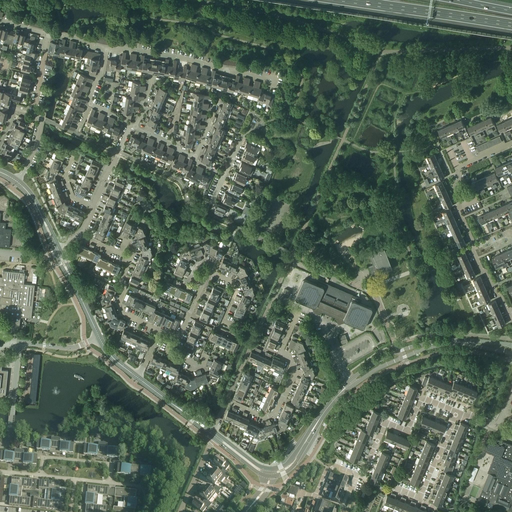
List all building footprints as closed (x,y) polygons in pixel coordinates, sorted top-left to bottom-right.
[(21,30),(18,42),(25,44),(27,38),(24,37),(26,32),(21,30)] [(27,38),(25,44),(28,45),(26,50),(31,51),(34,52),(36,47),(33,46),(34,40),(35,37),(28,35),(27,38)] [(56,53),(59,54),(62,41),(59,41),(58,44),(53,43),(50,42),(49,48),(48,53),(56,55),(56,53)] [(66,46),(64,55),(70,56),(73,41),(70,41),(69,46),(66,46)] [(77,48),(75,58),(77,58),(77,60),(80,60),(81,56),(87,57),(88,51),(80,49),(81,46),(78,45),(77,48)] [(127,59),(126,69),(131,70),(134,54),(131,53),(130,59),(127,59)] [(87,60),(87,62),(88,63),(101,66),(102,63),(98,62),(100,57),(93,55),(93,58),(90,57),(88,57),(87,60)] [(138,60),(136,71),(141,72),(142,69),(144,57),(145,55),(141,55),(140,61),(138,60)] [(142,69),(141,72),(141,74),(142,74),(142,72),(161,76),(163,76),(163,77),(164,73),(166,61),(165,61),(160,60),(144,57),(142,69)] [(115,68),(116,60),(107,59),(106,70),(111,71),(111,69),(115,70),(115,69),(115,68)] [(24,68),(26,69),(28,70),(30,70),(33,71),(34,66),(31,65),(31,66),(23,63),(23,64),(21,71),(23,71),(24,68)] [(101,66),(88,63),(88,65),(86,65),(86,68),(90,69),(89,75),(95,76),(97,68),(100,69),(101,66)] [(185,77),(191,78),(195,65),(192,64),(190,70),(186,68),(185,77)] [(196,80),(195,82),(200,84),(201,83),(205,68),(202,67),(200,73),(198,72),(196,80)] [(208,75),(206,84),(211,86),(211,84),(215,73),(216,71),(212,70),(211,76),(208,75)] [(211,84),(211,86),(210,89),(211,87),(211,88),(221,91),(231,93),(231,95),(233,90),(232,90),(236,79),(235,79),(230,77),(225,76),(221,74),(215,73),(211,84)] [(80,74),(78,79),(85,82),(86,80),(92,82),(93,79),(80,74)] [(240,82),(238,92),(243,93),(247,78),(244,77),(243,83),(240,82)] [(85,82),(78,79),(76,84),(89,90),(90,87),(84,84),(85,82)] [(248,95),(253,96),(258,81),(255,80),(253,86),(251,85),(248,95)] [(253,96),(258,98),(261,89),(261,88),(259,88),(260,82),(258,81),(253,96)] [(76,84),(73,89),(81,92),(82,90),(87,92),(89,90),(76,84)] [(20,85),(18,92),(24,94),(24,92),(30,93),(31,88),(20,85)] [(155,88),(154,91),(165,96),(166,93),(169,94),(170,92),(159,87),(158,90),(155,88)] [(84,99),(85,97),(80,94),(81,92),(73,89),(71,94),(74,95),(75,95),(82,98),(84,99)] [(262,104),(263,103),(262,103),(265,93),(263,93),(264,89),(261,89),(258,98),(257,101),(260,102),(259,103),(262,104)] [(156,95),(155,97),(165,102),(166,100),(163,99),(165,96),(154,91),(153,94),(156,95)] [(1,105),(8,107),(10,99),(10,98),(12,94),(5,92),(4,92),(2,100),(1,104),(1,105)] [(10,99),(22,102),(24,94),(18,92),(17,95),(12,94),(10,98),(10,99)] [(262,103),(263,103),(266,104),(265,105),(270,107),(274,96),(265,93),(262,103)] [(75,95),(74,95),(72,100),(80,103),(81,101),(86,104),(88,101),(84,99),(82,98),(75,95)] [(165,102),(155,97),(154,99),(151,98),(150,101),(160,106),(162,102),(164,104),(165,102)] [(224,103),(223,105),(233,109),(234,108),(231,106),(233,103),(222,98),(221,101),(224,103)] [(80,103),(72,100),(70,105),(83,111),(84,108),(79,106),(80,103)] [(160,106),(150,101),(148,104),(151,105),(150,107),(154,109),(161,112),(161,111),(161,110),(159,109),(160,106)] [(7,111),(8,107),(1,105),(0,106),(0,118),(5,120),(5,117),(8,118),(10,112),(7,111)] [(70,105),(68,110),(75,113),(76,111),(82,114),(83,111),(70,105)] [(219,106),(218,108),(228,113),(230,110),(232,111),(233,109),(223,105),(222,107),(219,106)] [(125,113),(124,116),(131,117),(132,112),(135,112),(136,109),(124,107),(123,107),(122,110),(121,110),(120,112),(125,113)] [(228,113),(218,108),(216,111),(219,112),(218,115),(229,119),(229,117),(227,116),(228,113)] [(92,109),(86,123),(91,125),(91,124),(92,124),(95,116),(93,116),(95,110),(92,109)] [(150,109),(148,112),(159,117),(160,114),(163,115),(164,113),(161,111),(161,112),(154,109),(153,111),(150,109)] [(191,109),(190,114),(193,115),(207,117),(207,114),(201,113),(201,111),(191,109)] [(75,113),(68,110),(66,115),(79,121),(80,118),(74,115),(75,113)] [(97,117),(95,116),(92,124),(91,124),(91,125),(96,128),(97,126),(102,113),(100,112),(97,117)] [(159,117),(148,112),(147,115),(150,116),(149,118),(158,122),(158,123),(159,123),(160,121),(158,120),(159,117)] [(96,128),(96,129),(100,131),(101,128),(105,121),(103,120),(105,115),(102,113),(97,126),(96,128)] [(66,115),(63,120),(71,123),(72,121),(77,123),(79,121),(66,115)] [(214,116),(213,118),(224,123),(225,120),(228,121),(229,119),(218,115),(217,117),(214,116)] [(105,121),(101,128),(106,131),(112,118),(109,116),(107,122),(105,121)] [(156,128),(157,128),(158,126),(157,125),(158,123),(158,122),(149,118),(146,117),(145,120),(148,121),(145,129),(151,132),(153,126),(156,127),(156,128)] [(491,117),(485,120),(488,127),(494,124),(491,117)] [(111,134),(115,125),(113,124),(115,119),(112,118),(106,131),(106,132),(111,134)] [(214,125),(217,126),(224,129),(225,127),(222,126),(224,123),(213,118),(212,121),(215,123),(214,125)] [(21,120),(19,120),(17,119),(15,123),(24,127),(23,127),(26,128),(29,121),(25,119),(23,121),(21,120)] [(506,129),(511,127),(509,119),(503,122),(506,129)] [(70,125),(71,123),(63,120),(61,125),(74,131),(75,128),(70,125)] [(190,120),(189,125),(191,125),(191,126),(201,127),(201,128),(205,128),(205,125),(199,124),(200,122),(190,120)] [(461,120),(455,122),(459,130),(464,127),(461,120)] [(485,120),(479,122),(482,129),(488,127),(485,120)] [(22,131),(23,127),(24,127),(15,123),(13,121),(11,126),(13,127),(14,127),(22,131)] [(450,125),(453,132),(459,130),(455,122),(450,125)] [(477,132),(482,129),(479,122),(473,125),(477,132)] [(500,132),(506,129),(503,122),(497,125),(500,132)] [(123,129),(115,125),(111,134),(110,136),(118,139),(123,129)] [(447,135),(453,132),(450,125),(444,128),(447,135)] [(477,132),(473,125),(468,127),(471,135),(477,132)] [(213,127),(212,130),(222,134),(224,131),(227,133),(227,131),(224,129),(217,126),(216,128),(213,127)] [(25,132),(22,131),(14,127),(13,127),(12,131),(23,136),(25,132)] [(447,135),(444,128),(438,130),(441,137),(447,135)] [(184,130),(183,135),(184,135),(185,135),(185,136),(197,138),(199,138),(200,135),(194,134),(194,132),(186,130),(184,130)] [(214,134),(213,136),(223,141),(224,139),(221,138),(222,134),(212,130),(211,132),(214,134)] [(21,140),(23,136),(12,131),(10,135),(21,140)] [(135,149),(140,151),(144,142),(142,141),(145,136),(142,134),(139,140),(135,149)] [(19,144),(21,140),(10,135),(8,139),(19,144)] [(182,138),(182,141),(186,141),(185,147),(192,148),(192,145),(193,140),(196,140),(197,138),(185,136),(185,135),(184,135),(184,138),(182,138)] [(132,147),(135,149),(139,140),(131,136),(127,146),(132,149),(132,147)] [(209,137),(208,140),(218,144),(219,141),(222,142),(223,141),(213,136),(212,138),(209,137)] [(144,142),(140,151),(145,153),(146,152),(152,139),(149,137),(146,143),(144,142)] [(19,144),(8,139),(6,143),(14,147),(17,149),(19,144)] [(146,152),(151,154),(154,146),(152,145),(154,140),(152,139),(146,152)] [(209,144),(208,146),(219,150),(219,149),(217,147),(218,144),(208,140),(206,142),(209,144)] [(6,143),(3,142),(1,147),(4,148),(13,151),(14,147),(6,143)] [(154,146),(151,154),(156,156),(161,143),(159,142),(156,147),(154,146)] [(244,151),(246,152),(253,155),(257,147),(246,142),(245,146),(246,146),(244,151)] [(161,143),(156,156),(161,158),(164,151),(162,150),(164,144),(161,143)] [(164,151),(161,158),(165,161),(171,148),(169,146),(166,152),(164,151)] [(204,147),(203,149),(214,154),(215,151),(218,152),(219,150),(208,146),(207,148),(204,147)] [(4,148),(2,152),(4,153),(6,154),(8,155),(7,157),(12,160),(15,152),(13,151),(4,148)] [(174,149),(171,148),(165,161),(171,163),(174,155),(172,154),(174,149)] [(205,154),(204,156),(214,160),(215,159),(212,157),(214,154),(203,149),(202,152),(205,154)] [(56,154),(54,160),(61,163),(64,158),(61,156),(62,154),(56,151),(55,154),(56,154)] [(253,155),(246,152),(244,156),(243,155),(241,159),(252,164),(254,159),(255,159),(256,156),(253,155)] [(172,166),(177,168),(183,155),(180,154),(177,159),(175,158),(172,166)] [(430,163),(437,160),(434,154),(427,157),(430,163)] [(183,155),(177,168),(182,170),(185,163),(183,162),(185,156),(183,155)] [(214,160),(204,156),(203,158),(200,157),(199,160),(212,165),(214,160)] [(185,163),(182,170),(186,172),(187,172),(190,165),(191,163),(193,160),(190,158),(187,164),(185,163)] [(54,160),(51,165),(59,168),(60,165),(65,167),(66,165),(61,163),(54,160)] [(90,165),(98,169),(100,163),(92,160),(90,165)] [(440,165),(437,160),(430,163),(432,169),(440,165)] [(241,166),(239,170),(248,175),(251,176),(254,168),(253,167),(241,162),(240,166),(241,166)] [(185,176),(184,177),(189,179),(193,170),(191,170),(194,164),(191,163),(187,172),(186,172),(185,176)] [(507,163),(501,165),(504,173),(505,175),(507,178),(509,177),(508,174),(507,172),(510,170),(507,163)] [(51,165),(49,170),(56,173),(61,176),(62,174),(58,171),(59,168),(51,165)] [(98,169),(90,165),(88,170),(96,174),(98,169)] [(442,171),(440,165),(432,169),(435,174),(442,171)] [(503,177),(503,176),(505,175),(504,173),(501,165),(495,168),(499,178),(503,177)] [(196,171),(193,170),(189,179),(189,180),(194,182),(201,167),(198,166),(196,171)] [(201,167),(194,182),(199,184),(200,182),(203,175),(201,174),(204,168),(201,167)] [(48,183),(49,182),(56,179),(55,176),(56,173),(49,170),(48,169),(45,174),(46,175),(45,176),(48,183)] [(93,179),(96,174),(88,170),(85,175),(93,179)] [(246,176),(236,171),(232,179),(244,185),(246,179),(248,179),(249,176),(247,175),(246,176)] [(442,171),(435,174),(432,176),(429,177),(430,179),(436,177),(438,180),(445,177),(442,171)] [(495,173),(489,175),(492,182),(498,180),(495,173)] [(91,184),(93,179),(85,175),(83,181),(91,184)] [(117,178),(115,183),(123,187),(126,188),(126,187),(128,183),(131,184),(132,181),(126,178),(121,176),(120,175),(118,178),(117,178)] [(200,182),(199,184),(202,185),(202,187),(207,189),(211,179),(203,175),(200,182)] [(489,175),(483,178),(486,185),(487,188),(491,186),(493,185),(492,182),(489,175)] [(481,187),(486,185),(483,178),(477,180),(481,187)] [(49,182),(51,187),(64,182),(63,180),(58,182),(57,179),(56,179),(49,182)] [(481,187),(477,180),(471,183),(475,190),(481,187)] [(88,189),(91,184),(83,181),(81,186),(88,189)] [(444,185),(445,185),(444,181),(435,185),(438,191),(445,187),(444,185)] [(51,187),(49,188),(51,194),(53,193),(61,190),(59,186),(64,185),(64,182),(51,187)] [(115,183),(113,188),(120,192),(123,193),(126,188),(123,187),(115,183)] [(244,188),(233,183),(231,188),(230,187),(228,191),(239,196),(241,190),(242,191),(244,188)] [(78,185),(74,193),(76,194),(82,196),(84,197),(85,194),(86,195),(88,189),(81,186),(78,185)] [(107,186),(107,188),(112,190),(110,193),(118,197),(121,198),(123,193),(120,192),(113,188),(111,187),(107,186)] [(440,196),(448,193),(445,187),(438,191),(440,196)] [(62,193),(61,190),(53,193),(55,198),(63,195),(68,193),(67,191),(62,193)] [(55,198),(53,199),(55,204),(56,204),(64,201),(65,201),(64,197),(68,195),(68,193),(63,195),(55,198)] [(110,193),(108,199),(116,202),(118,197),(110,193)] [(236,198),(225,193),(221,201),(232,206),(236,198)] [(443,202),(450,199),(448,193),(440,196),(443,202)] [(108,199),(106,204),(113,207),(116,202),(108,199)] [(450,199),(443,202),(446,208),(453,205),(450,199)] [(65,204),(64,201),(56,204),(58,211),(59,210),(60,212),(65,214),(65,213),(68,205),(65,204)] [(227,208),(216,203),(214,207),(216,208),(214,212),(223,216),(227,208)] [(106,204),(103,209),(106,211),(106,210),(111,213),(111,212),(113,207),(106,204)] [(507,204),(501,206),(504,213),(508,212),(510,217),(511,216),(511,214),(510,211),(507,204)] [(65,213),(70,215),(74,207),(68,205),(65,213)] [(248,215),(251,208),(245,206),(242,212),(248,215)] [(501,206),(496,209),(499,216),(504,213),(501,206)] [(74,207),(70,215),(75,217),(79,209),(74,207)] [(84,212),(79,209),(75,217),(74,220),(80,222),(84,212)] [(443,212),(446,218),(453,215),(450,209),(443,212)] [(499,216),(496,209),(490,211),(493,219),(499,216)] [(106,211),(104,215),(111,219),(112,219),(114,214),(111,212),(111,213),(106,210),(106,211)] [(484,214),(487,221),(493,219),(490,211),(484,214)] [(0,246),(5,247),(9,247),(11,229),(5,229),(6,226),(6,223),(0,221),(0,218),(1,213),(0,213),(0,246)] [(487,221),(484,214),(478,217),(481,224),(487,221)] [(104,215),(101,221),(111,225),(113,220),(112,219),(111,219),(104,215)] [(443,219),(440,220),(441,223),(444,221),(445,224),(448,223),(448,224),(455,220),(453,215),(446,218),(443,219)] [(458,226),(455,220),(448,224),(451,229),(458,226)] [(101,221),(99,226),(100,226),(109,230),(110,226),(111,225),(109,224),(101,221)] [(122,230),(123,230),(126,231),(128,232),(131,226),(131,224),(126,222),(124,226),(123,229),(122,230)] [(131,226),(128,232),(130,233),(133,235),(134,234),(133,234),(137,227),(136,227),(137,226),(137,225),(132,223),(131,224),(131,226)] [(137,227),(133,234),(134,234),(136,235),(137,238),(137,239),(145,236),(146,236),(143,229),(142,229),(142,227),(139,226),(137,225),(137,226),(136,227),(137,227)] [(99,226),(97,231),(104,235),(106,236),(109,230),(100,226),(99,226)] [(453,235),(460,232),(458,226),(451,229),(453,235)] [(97,231),(94,237),(102,240),(104,235),(97,231)] [(453,235),(456,241),(463,238),(460,232),(453,235)] [(138,242),(133,244),(134,246),(139,244),(147,241),(145,236),(137,239),(137,238),(137,239),(138,242)] [(453,242),(450,243),(451,246),(457,243),(459,247),(466,244),(463,238),(456,241),(453,242)] [(139,244),(134,246),(135,248),(140,247),(141,250),(142,250),(141,249),(149,247),(149,246),(147,241),(139,244)] [(203,253),(206,252),(209,253),(212,246),(213,245),(208,243),(207,243),(206,242),(200,245),(200,246),(203,253)] [(199,243),(194,245),(195,248),(198,256),(203,254),(203,253),(200,246),(200,245),(199,243)] [(76,252),(81,255),(85,247),(80,244),(76,252)] [(149,247),(141,249),(142,250),(143,253),(142,255),(141,256),(149,259),(150,260),(152,255),(152,253),(150,246),(149,246),(149,247)] [(217,248),(212,246),(209,253),(208,254),(214,256),(217,248)] [(87,257),(90,249),(85,247),(81,255),(87,257)] [(192,258),(198,256),(195,248),(190,250),(189,250),(192,257),(192,258)] [(223,251),(217,248),(214,256),(219,259),(223,251)] [(392,269),(384,248),(372,253),(373,254),(369,255),(373,265),(368,266),(374,280),(388,275),(387,271),(392,269)] [(95,252),(95,251),(90,249),(87,257),(92,259),(95,252)] [(189,259),(192,257),(189,250),(190,250),(189,249),(182,251),(183,252),(181,253),(179,258),(180,258),(188,261),(189,259)] [(501,254),(504,261),(510,258),(506,251),(501,254)] [(95,252),(92,259),(97,262),(99,257),(100,257),(101,254),(95,252)] [(458,256),(461,261),(468,258),(465,252),(458,256)] [(495,257),(492,259),(494,265),(498,263),(498,264),(504,261),(501,254),(495,256),(495,257)] [(141,255),(138,260),(146,264),(149,259),(141,256),(142,255),(141,255)] [(223,259),(219,267),(225,269),(228,261),(228,262),(229,259),(224,256),(223,259)] [(105,259),(100,257),(99,257),(97,262),(96,264),(101,267),(105,259)] [(178,263),(186,267),(188,261),(180,258),(178,263)] [(470,264),(468,258),(461,261),(463,267),(470,264)] [(105,259),(101,267),(103,268),(102,271),(105,272),(106,269),(110,261),(105,259)] [(138,260),(136,266),(144,269),(146,270),(149,265),(146,264),(138,260)] [(106,269),(111,272),(115,264),(110,261),(106,269)] [(225,269),(230,272),(233,264),(228,262),(228,261),(225,269)] [(184,272),(186,267),(178,263),(176,268),(184,272)] [(115,264),(111,272),(117,274),(116,275),(119,276),(122,270),(119,269),(120,266),(115,264)] [(233,264),(230,272),(235,274),(236,273),(235,273),(239,266),(238,266),(233,264)] [(470,264),(463,267),(466,273),(473,270),(470,264)] [(239,266),(235,273),(236,273),(238,275),(239,278),(248,275),(245,268),(244,268),(244,267),(239,265),(238,266),(239,266)] [(136,266),(134,271),(142,274),(144,275),(146,270),(144,269),(136,266)] [(181,277),(184,272),(176,268),(173,274),(181,277)] [(0,296),(2,297),(1,299),(0,299),(0,301),(1,301),(1,303),(0,304),(0,314),(8,315),(10,317),(9,323),(9,327),(10,327),(14,327),(17,327),(18,327),(20,328),(21,318),(22,317),(32,318),(33,302),(33,301),(35,286),(35,285),(24,284),(25,279),(25,273),(24,273),(11,271),(2,270),(2,277),(0,276),(0,296)] [(476,276),(473,270),(466,273),(468,279),(476,276)] [(134,271),(131,276),(139,280),(142,274),(134,271)] [(239,278),(241,284),(249,281),(251,280),(249,274),(248,275),(239,278)] [(131,276),(129,281),(131,282),(137,285),(139,280),(131,276)] [(476,285),(483,282),(480,276),(473,280),(476,285)] [(295,297),(295,298),(295,299),(296,299),(296,300),(297,300),(311,306),(315,314),(316,314),(322,312),(325,313),(332,317),(335,318),(338,323),(338,324),(339,324),(347,322),(361,328),(362,328),(363,328),(364,328),(364,327),(372,311),(372,310),(372,309),(372,308),(371,308),(371,307),(370,307),(359,303),(362,299),(327,283),(324,282),(318,280),(317,279),(317,284),(306,279),(305,279),(304,279),(303,279),(303,280),(302,280),(295,297)] [(249,281),(241,284),(243,289),(244,289),(243,289),(251,286),(249,281)] [(166,282),(161,293),(166,296),(168,292),(172,284),(166,282)] [(478,291),(485,288),(483,282),(476,285),(478,291)] [(106,286),(105,289),(107,290),(115,293),(117,288),(109,284),(108,287),(106,286)] [(172,284),(168,292),(173,294),(177,287),(172,284)] [(213,287),(211,292),(219,296),(222,297),(224,292),(225,293),(226,289),(217,285),(216,288),(213,287)] [(251,286),(243,289),(244,289),(245,292),(244,295),(243,295),(251,298),(252,299),(254,294),(253,293),(254,292),(252,286),(251,286)] [(177,287),(173,294),(178,297),(182,289),(177,287)] [(478,291),(481,297),(488,294),(485,288),(478,291)] [(182,289),(178,297),(184,299),(187,291),(182,289)] [(287,298),(290,290),(286,289),(285,289),(284,289),(282,294),(282,295),(282,296),(283,296),(287,298)] [(107,290),(104,295),(112,298),(111,298),(112,299),(115,293),(107,290)] [(210,294),(209,298),(216,301),(219,296),(211,292),(206,290),(205,292),(210,294)] [(189,302),(193,294),(187,291),(184,299),(189,302)] [(104,295),(103,294),(101,299),(102,300),(101,300),(103,307),(104,307),(112,304),(110,301),(111,298),(112,298),(104,295)] [(243,294),(240,300),(248,303),(251,298),(243,295),(244,295),(243,294)] [(488,294),(481,297),(484,303),(491,300),(488,294)] [(126,303),(131,305),(135,297),(129,295),(126,303)] [(135,297),(131,305),(136,307),(140,299),(135,297)] [(216,301),(209,298),(206,303),(214,306),(216,301)] [(140,299),(136,307),(141,310),(145,302),(140,299)] [(240,300),(238,305),(246,309),(249,310),(251,304),(248,303),(240,300)] [(488,303),(491,309),(498,306),(495,300),(488,303)] [(150,304),(145,302),(141,310),(147,312),(150,304)] [(212,312),(214,306),(206,303),(204,308),(212,312)] [(104,307),(106,312),(114,309),(112,304),(104,307)] [(155,307),(150,304),(147,312),(151,314),(152,314),(154,309),(155,307)] [(238,305),(236,310),(244,314),(246,309),(238,305)] [(498,306),(491,309),(493,315),(501,312),(498,306)] [(209,317),(212,312),(204,308),(202,313),(209,317)] [(106,312),(105,312),(107,318),(108,317),(108,318),(116,315),(114,309),(106,312)] [(150,317),(156,319),(159,312),(154,309),(152,314),(151,314),(150,317)] [(236,310),(233,316),(241,319),(244,314),(236,310)] [(161,322),(165,314),(159,312),(156,319),(161,322)] [(503,318),(501,312),(493,315),(496,321),(503,318)] [(202,313),(199,319),(207,322),(209,323),(211,317),(209,317),(202,313)] [(161,322),(166,324),(170,316),(165,314),(161,322)] [(108,318),(108,317),(107,318),(110,325),(111,324),(111,326),(116,328),(117,327),(116,327),(120,319),(119,319),(117,318),(116,315),(108,318)] [(170,316),(166,324),(171,327),(175,319),(170,316)] [(506,324),(503,318),(496,321),(499,327),(506,324)] [(120,319),(119,319),(120,319),(116,327),(117,327),(122,329),(125,321),(120,319)] [(180,321),(175,319),(171,327),(177,329),(180,321)] [(193,326),(201,329),(203,324),(195,320),(193,326)] [(274,326),(281,329),(284,324),(276,320),(274,326)] [(193,326),(190,331),(198,334),(201,329),(193,326)] [(271,331),(279,334),(281,329),(274,326),(271,331)] [(126,340),(129,332),(124,330),(120,338),(126,340)] [(190,331),(188,336),(196,339),(198,340),(199,338),(197,337),(198,334),(190,331)] [(209,339),(215,342),(218,334),(213,331),(209,339)] [(277,340),(279,334),(271,331),(269,336),(277,340)] [(131,342),(134,335),(129,332),(126,340),(131,342)] [(215,342),(220,344),(223,336),(218,334),(215,342)] [(131,342),(136,345),(140,337),(134,335),(131,342)] [(194,345),(196,339),(188,336),(186,341),(194,345)] [(220,344),(225,346),(229,338),(223,336),(220,344)] [(277,340),(269,336),(267,341),(274,345),(277,340)] [(291,340),(288,347),(293,349),(294,348),(293,348),(297,340),(298,338),(293,336),(291,339),(291,340)] [(136,345),(135,348),(140,350),(141,347),(145,339),(140,337),(136,345)] [(225,346),(230,349),(234,341),(229,338),(225,346)] [(141,347),(140,350),(145,353),(147,350),(150,342),(145,339),(141,347)] [(297,340),(293,348),(294,348),(296,350),(297,353),(306,350),(309,349),(307,343),(303,344),(303,343),(302,343),(302,342),(297,340)] [(191,350),(194,345),(186,341),(183,347),(186,348),(185,351),(193,354),(195,351),(191,350)] [(239,343),(234,341),(230,349),(236,351),(239,343)] [(272,350),(274,345),(267,341),(264,347),(272,350)] [(298,356),(293,358),(294,360),(297,359),(299,358),(307,355),(307,356),(310,354),(309,350),(306,350),(297,353),(298,356)] [(253,362),(256,354),(251,351),(248,359),(253,362)] [(155,364),(159,357),(153,354),(150,362),(155,364)] [(256,354),(253,362),(258,364),(262,356),(256,354)] [(307,355),(299,358),(301,364),(309,361),(307,356),(307,355)] [(267,358),(262,356),(258,364),(263,366),(267,358)] [(155,364),(160,367),(164,359),(159,357),(155,364)] [(272,361),(267,358),(263,366),(269,369),(270,366),(272,361)] [(270,366),(273,367),(272,369),(274,370),(278,360),(273,358),(272,361),(270,366)] [(165,369),(169,361),(164,359),(160,367),(165,369)] [(212,365),(220,368),(223,369),(225,364),(214,359),(212,365)] [(274,370),(274,371),(279,373),(278,374),(281,376),(283,373),(286,367),(283,366),(284,363),(278,360),(274,370)] [(301,364),(296,366),(297,368),(302,366),(303,370),(304,369),(312,366),(313,365),(312,364),(313,362),(313,361),(312,360),(309,361),(301,364)] [(166,369),(165,372),(169,374),(174,363),(169,361),(165,369),(166,369)] [(174,363),(169,374),(175,377),(180,366),(177,365),(177,364),(175,363),(174,363)] [(217,373),(220,368),(212,365),(209,370),(210,370),(217,373)] [(312,366),(304,369),(305,372),(304,375),(311,378),(311,379),(312,379),(314,375),(314,373),(313,369),(313,367),(313,368),(312,366)] [(219,374),(217,373),(210,370),(209,373),(206,374),(208,381),(208,382),(215,380),(215,379),(217,378),(219,374)] [(180,383),(184,375),(178,372),(175,380),(180,383)] [(244,372),(242,378),(250,381),(252,376),(244,372)] [(203,383),(208,381),(206,374),(206,373),(200,375),(203,383)] [(189,377),(184,375),(180,383),(185,385),(189,378),(189,377)] [(198,385),(203,383),(200,375),(194,377),(195,378),(197,385),(198,385)] [(303,375),(301,380),(308,384),(311,379),(311,378),(304,375),(303,375)] [(432,386),(435,378),(430,376),(430,375),(429,375),(428,378),(424,376),(421,384),(425,386),(426,384),(432,386)] [(435,378),(432,386),(437,388),(441,380),(436,378),(435,377),(435,378)] [(198,386),(198,385),(197,385),(195,378),(191,379),(189,378),(185,385),(185,386),(189,389),(191,388),(191,389),(198,386)] [(240,383),(248,386),(250,381),(242,378),(240,383)] [(301,380),(298,385),(306,389),(308,390),(310,384),(308,384),(301,380)] [(441,380),(437,388),(443,391),(446,383),(441,381),(442,380),(441,380)] [(450,389),(451,390),(456,392),(459,384),(455,382),(455,381),(454,381),(452,385),(450,389)] [(446,383),(443,391),(449,393),(451,390),(450,389),(452,385),(447,383),(447,382),(446,383)] [(240,383),(237,388),(245,392),(248,386),(240,383)] [(459,384),(456,392),(462,394),(465,386),(460,384),(461,383),(460,383),(459,384)] [(407,384),(407,385),(409,386),(407,390),(419,395),(419,394),(420,393),(416,391),(417,388),(407,384)] [(298,385),(296,390),(304,394),(306,389),(298,385)] [(465,386),(462,394),(468,397),(471,389),(466,387),(466,386),(466,385),(465,386)] [(269,392),(277,396),(279,390),(271,387),(269,392)] [(243,397),(245,392),(237,388),(235,393),(243,397)] [(471,388),(471,389),(468,397),(474,399),(477,391),(472,389),(472,388),(471,388)] [(296,390),(294,396),(301,399),(303,400),(305,394),(304,394),(296,390)] [(404,394),(404,396),(405,396),(405,395),(413,399),(414,396),(418,397),(419,395),(407,390),(405,395),(404,394)] [(269,392),(266,397),(274,401),(277,396),(269,392)] [(240,402),(243,397),(235,393),(233,399),(240,402)] [(405,396),(403,400),(415,405),(416,403),(412,401),(413,399),(405,395),(405,396)] [(294,396),(291,401),(294,402),(293,405),(299,408),(300,405),(299,404),(301,399),(294,396)] [(266,397),(264,403),(272,406),(274,401),(266,397)] [(400,404),(400,406),(401,406),(401,405),(409,409),(410,406),(414,407),(415,405),(403,400),(401,405),(400,404)] [(270,411),(272,406),(264,403),(262,408),(270,411)] [(283,409),(291,413),(293,407),(286,404),(283,409)] [(401,406),(399,410),(411,415),(412,413),(408,411),(409,409),(401,405),(401,406)] [(289,418),(291,413),(283,409),(281,414),(289,418)] [(372,411),(371,415),(382,420),(383,418),(380,416),(381,413),(371,409),(371,410),(372,411)] [(224,418),(230,421),(233,413),(228,410),(224,418)] [(410,417),(411,415),(399,410),(397,415),(395,414),(395,415),(405,419),(406,416),(410,417)] [(235,423),(238,415),(233,413),(230,421),(235,423)] [(289,418),(281,414),(278,420),(279,420),(286,423),(287,423),(289,418)] [(238,415),(235,423),(240,425),(244,417),(238,415)] [(368,419),(367,421),(368,421),(369,420),(377,424),(378,421),(381,422),(382,420),(371,415),(369,420),(368,419)] [(425,427),(428,419),(422,416),(419,424),(425,427)] [(244,417),(240,425),(245,428),(248,422),(248,423),(249,420),(244,417)] [(431,429),(434,421),(428,419),(425,427),(431,429)] [(277,431),(278,432),(279,432),(280,432),(281,431),(285,430),(284,429),(286,428),(288,423),(287,423),(286,423),(279,420),(278,423),(275,424),(277,431)] [(368,421),(367,425),(378,430),(379,428),(375,426),(377,424),(369,420),(368,421)] [(436,431),(440,423),(434,421),(431,429),(436,431)] [(253,425),(248,423),(248,422),(245,428),(244,430),(249,433),(253,425)] [(455,424),(454,426),(466,431),(468,427),(470,427),(470,426),(460,422),(459,425),(455,424)] [(275,423),(269,425),(272,433),(277,431),(275,424),(275,423)] [(440,423),(436,431),(442,434),(446,426),(440,423)] [(249,433),(254,435),(255,435),(258,428),(258,427),(253,425),(249,433)] [(272,433),(269,425),(263,427),(264,428),(267,435),(272,433)] [(378,430),(367,425),(365,430),(363,429),(363,430),(369,432),(372,434),(374,431),(377,432),(378,430)] [(464,435),(466,431),(454,426),(453,428),(457,430),(456,433),(464,436),(464,435)] [(255,435),(254,435),(254,436),(258,438),(260,438),(260,439),(264,437),(264,438),(266,437),(265,437),(267,436),(267,435),(264,428),(261,429),(258,428),(255,435)] [(360,430),(359,434),(370,439),(371,437),(368,435),(369,432),(363,430),(359,428),(359,429),(360,430)] [(389,441),(393,433),(387,431),(383,439),(389,441)] [(389,441),(395,443),(398,436),(393,433),(389,441)] [(450,436),(462,441),(464,437),(465,437),(465,436),(464,435),(464,436),(456,433),(455,435),(451,434),(450,436)] [(356,438),(355,439),(356,440),(357,439),(365,442),(366,439),(370,441),(370,439),(359,434),(357,438),(356,438)] [(398,436),(395,443),(401,446),(404,438),(398,436)] [(460,446),(460,445),(462,441),(450,436),(449,438),(453,440),(452,443),(460,446)] [(404,438),(401,446),(407,448),(410,440),(404,438)] [(477,503),(486,507),(486,506),(487,507),(486,508),(491,510),(493,504),(494,505),(511,511),(511,444),(503,441),(495,438),(494,441),(486,438),(482,448),(495,454),(487,472),(489,473),(477,503)] [(356,440),(355,444),(366,449),(367,447),(364,445),(365,442),(357,439),(356,440)] [(49,453),(54,453),(56,441),(55,441),(53,441),(51,442),(50,441),(50,442),(37,441),(36,450),(49,451),(49,453)] [(56,441),(54,453),(60,454),(60,452),(73,454),(74,445),(61,443),(60,442),(58,442),(56,441)] [(426,441),(424,447),(432,450),(434,444),(426,441)] [(446,446),(458,451),(460,447),(461,447),(461,446),(460,445),(460,446),(452,443),(451,445),(447,444),(446,446)] [(352,448),(351,449),(352,450),(353,449),(361,452),(362,449),(366,451),(366,449),(355,444),(353,448),(352,448)] [(96,458),(102,458),(103,446),(102,446),(100,446),(99,446),(97,446),(97,447),(85,446),(84,455),(96,456),(96,458)] [(103,446),(102,458),(107,459),(107,457),(120,459),(121,450),(108,448),(108,447),(107,447),(105,447),(103,446)] [(456,455),(458,451),(446,446),(445,448),(449,450),(448,453),(456,456),(456,455)] [(424,447),(421,452),(429,456),(432,450),(424,447)] [(352,450),(351,454),(362,459),(363,457),(359,455),(361,452),(353,449),(352,450)] [(379,457),(387,461),(389,455),(381,451),(379,457)] [(419,458),(427,461),(429,456),(421,452),(419,458)] [(18,465),(19,453),(18,453),(17,453),(15,454),(14,453),(14,454),(1,453),(0,460),(0,461),(13,463),(13,465),(18,465)] [(20,453),(19,453),(18,465),(23,466),(23,464),(36,466),(37,457),(24,455),(23,454),(21,454),(20,453)] [(456,457),(457,456),(456,455),(456,456),(448,453),(447,456),(443,454),(442,456),(454,461),(456,457)] [(362,459),(351,454),(349,458),(347,458),(356,462),(358,459),(361,461),(362,459)] [(452,465),(454,461),(442,456),(441,458),(445,460),(443,463),(446,464),(443,471),(445,472),(450,474),(454,466),(452,465)] [(223,469),(221,471),(226,475),(228,473),(225,471),(229,466),(217,457),(214,461),(223,469)] [(387,461),(379,457),(377,463),(384,466),(387,461)] [(417,464),(425,467),(427,461),(419,458),(417,464)] [(374,469),(382,472),(384,466),(377,463),(374,469)] [(414,470),(422,473),(425,467),(417,464),(414,470)] [(135,478),(136,466),(134,466),(132,466),(131,466),(131,467),(118,465),(117,474),(130,476),(129,477),(135,478)] [(137,466),(136,466),(135,478),(140,478),(140,477),(153,478),(154,469),(141,468),(141,467),(140,467),(138,466),(137,466)] [(214,469),(210,474),(218,480),(221,482),(225,478),(227,480),(229,477),(226,475),(221,471),(219,474),(214,469)] [(382,472),(374,469),(372,475),(380,478),(382,472)] [(412,475),(420,479),(422,473),(414,470),(412,475)] [(440,474),(439,476),(451,481),(453,476),(455,477),(455,476),(450,474),(445,472),(444,475),(440,474)] [(218,480),(210,474),(206,478),(215,485),(218,481),(218,480)] [(380,478),(372,475),(370,481),(377,484),(380,478)] [(417,485),(420,479),(412,475),(410,481),(417,485)] [(338,482),(346,486),(348,480),(340,476),(338,482)] [(449,486),(449,485),(451,481),(439,476),(439,478),(442,480),(441,482),(449,486)] [(9,491),(21,492),(22,488),(36,489),(37,480),(12,477),(11,486),(10,486),(10,487),(9,489),(9,491)] [(48,495),(60,496),(60,494),(60,492),(60,491),(59,491),(60,483),(39,480),(38,489),(48,490),(48,495)] [(343,491),(346,486),(338,482),(336,488),(343,491)] [(435,486),(447,491),(449,486),(450,487),(450,485),(449,485),(449,486),(441,482),(440,485),(436,484),(435,486)] [(97,501),(98,496),(108,497),(109,488),(88,485),(87,490),(87,494),(86,494),(86,495),(85,497),(85,499),(97,501)] [(207,486),(203,490),(212,498),(216,493),(218,495),(220,493),(219,492),(214,488),(212,490),(207,486)] [(291,486),(288,494),(296,497),(297,493),(299,489),(291,486)] [(445,496),(445,495),(447,491),(435,486),(434,488),(438,490),(437,492),(445,496)] [(124,498),(124,503),(136,505),(137,504),(136,502),(136,500),(136,499),(135,499),(136,491),(115,488),(114,497),(124,498)] [(336,488),(333,494),(341,497),(343,491),(336,488)] [(203,490),(199,495),(205,499),(203,502),(208,506),(210,507),(211,505),(209,502),(212,498),(203,490)] [(21,497),(21,492),(9,491),(9,492),(9,494),(9,495),(9,496),(10,497),(9,505),(30,507),(31,498),(21,497)] [(431,496),(443,501),(445,496),(446,497),(446,495),(445,495),(445,496),(437,492),(436,495),(432,494),(431,496)] [(384,504),(389,505),(393,494),(391,493),(390,497),(387,495),(383,505),(384,505),(384,504)] [(339,503),(341,497),(333,494),(331,500),(339,503)] [(393,508),(394,509),(394,508),(394,507),(397,499),(394,498),(396,495),(393,494),(389,505),(393,507),(393,508)] [(60,496),(48,495),(47,500),(33,499),(32,508),(57,510),(58,502),(59,502),(59,501),(60,499),(60,497),(60,496)] [(441,505),(443,501),(431,496),(430,498),(434,500),(433,503),(443,507),(443,506),(441,505)] [(399,510),(403,498),(401,497),(400,501),(397,499),(394,507),(394,508),(399,510)] [(330,503),(317,498),(316,502),(317,503),(314,511),(315,511),(327,511),(330,505),(329,505),(330,503)] [(402,511),(404,511),(407,503),(404,502),(406,499),(403,498),(399,510),(403,511),(402,511)] [(97,501),(85,499),(85,502),(85,503),(85,505),(86,505),(84,511),(110,511),(111,507),(107,507),(97,505),(97,501)] [(196,500),(192,504),(201,511),(203,511),(206,508),(208,509),(210,507),(208,506),(203,502),(201,504),(196,500)] [(404,511),(409,511),(413,502),(411,501),(410,505),(407,503),(404,511)] [(136,505),(124,503),(123,508),(113,507),(112,511),(133,511),(134,510),(135,510),(135,509),(136,507),(136,505)]
